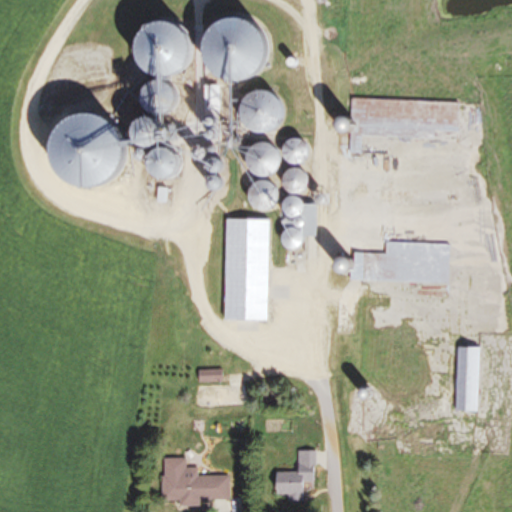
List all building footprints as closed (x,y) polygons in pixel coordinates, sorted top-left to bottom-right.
[(274,30),(222,17),(208,75),(260,88),(274,30)] [(171,118),(176,79),(188,80),(194,32),(158,27),(151,80),(156,81),(152,116),(171,118)] [(253,94),(253,134),(280,134),(280,94),(253,94)] [(461,104),(352,100),(351,137),(459,141),(461,104)] [(110,117),(64,117),(64,186),(98,186),(98,178),(110,178),(110,117)] [(269,179),(283,153),(263,142),(249,169),(269,179)] [(269,212),(277,186),(260,181),(252,207),(269,212)] [(301,218),(303,203),(291,202),(289,217),(301,218)] [(270,321),(270,222),(227,221),(227,321),(270,321)] [(292,228),(284,245),(300,253),(308,236),(292,228)] [(449,284),(450,245),(387,243),(387,255),(344,254),(344,273),(352,273),(352,281),(449,284)] [(422,320),(392,320),(393,298),(364,298),(363,384),(422,385),(422,320)] [(480,347),(458,347),(457,412),(480,412),(480,347)] [(200,382),(222,383),(223,371),(200,371),(200,382)] [(305,482),(316,482),(317,451),(299,451),(298,473),(278,472),(277,495),(289,495),(289,502),(304,502),(305,482)] [(163,459),(163,502),(229,503),(230,477),(197,476),(197,468),(186,468),(186,459),(163,459)]
